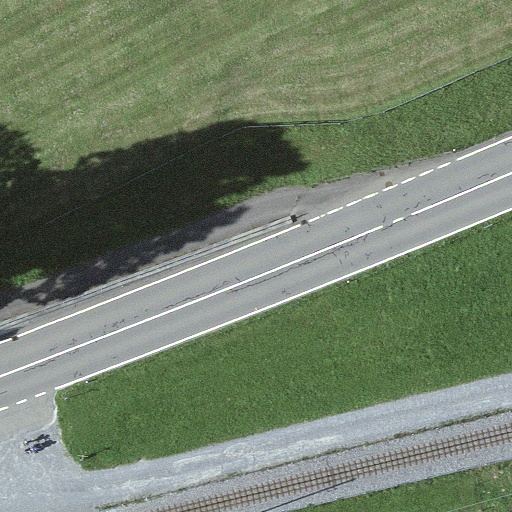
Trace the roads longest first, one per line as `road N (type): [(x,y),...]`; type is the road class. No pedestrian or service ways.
road 1 (secondary): [(511,173),(0,379)]
road 2 (track): [(511,389),(46,497),(0,459)]
road 3 (track): [(492,182),(293,202),(0,303)]
